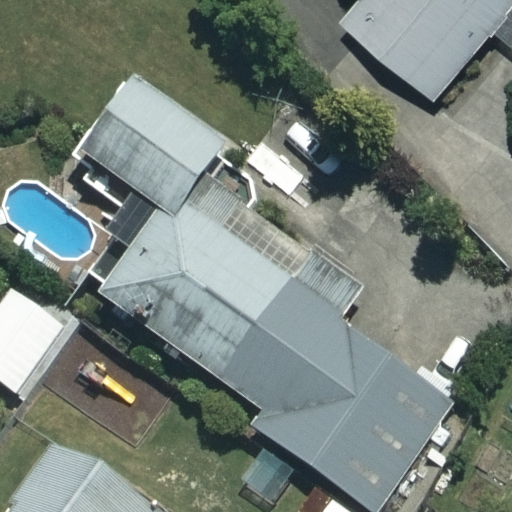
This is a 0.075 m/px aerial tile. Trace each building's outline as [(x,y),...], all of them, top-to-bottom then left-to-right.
[(511,0),(381,0),(354,38),(445,106),(496,41),(511,52),(511,0)] [(224,392),(311,271),(239,218),(264,183),(136,91),(82,166),(159,221),(100,303),(224,392)] [(311,271),(224,392),(262,420),(253,433),(362,511),(415,511),(427,495),(414,485),(467,411),(348,326),(362,307),(311,271)] [(65,334),(12,299),(0,318),(0,389),(20,403),(65,334)] [(137,511),(54,455),(14,511),(137,511)]
